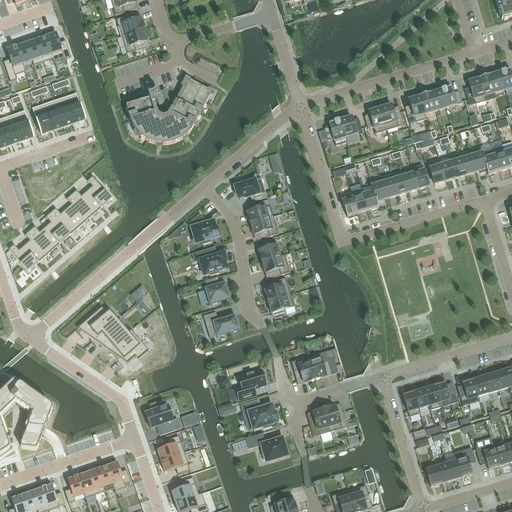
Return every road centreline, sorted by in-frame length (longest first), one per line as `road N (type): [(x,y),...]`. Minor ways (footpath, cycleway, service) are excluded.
road 1 (residential): [(299,105),(344,239),(484,199)]
road 2 (residential): [(299,105),(471,53)]
road 3 (residential): [(33,340),(159,224)]
road 4 (residential): [(272,13),(179,41),(169,39),(157,0)]
road 5 (residential): [(33,340),(115,397),(133,440)]
road 6 (residential): [(10,306),(115,212)]
road 7 (residential): [(133,440),(0,485)]
road 8 (residential): [(422,509),(381,376)]
road 9 (residential): [(381,376),(511,337)]
road 10 (residential): [(202,186),(230,217),(250,308)]
road 11 (residential): [(299,105),(202,186)]
